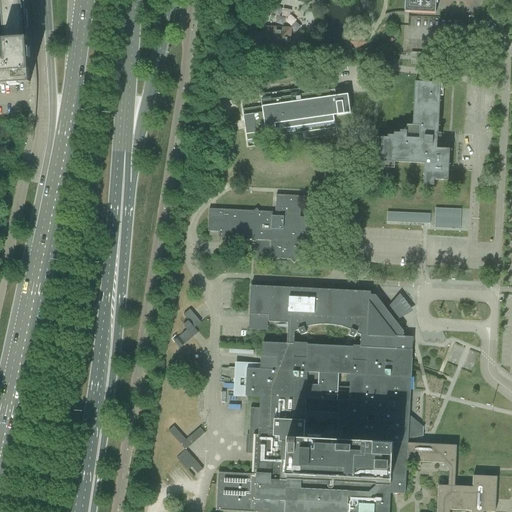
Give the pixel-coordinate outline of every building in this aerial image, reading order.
[(26,36),(24,0),(0,2),(3,38),(4,57),(20,56),(21,58),(28,57),(26,36)] [(405,0),(405,13),(416,13),(436,14),(436,0),(405,0)] [(261,45),(264,45),(266,45),(266,46),(270,51),(284,51),(288,48),(289,34),(285,30),(271,29),(267,33),(267,35),(261,34),(261,33),(249,33),(249,45),(261,45)] [(348,41),(356,50),(365,42),(357,33),(348,41)] [(412,52),(412,64),(432,64),(433,52),(412,52)] [(0,84),(2,84),(9,84),(19,83),(29,82),(28,58),(28,57),(21,58),(20,56),(16,56),(4,57),(4,59),(0,59),(0,84)] [(387,138),(376,137),(375,149),(381,149),(380,168),(394,169),(394,162),(424,164),(423,179),(448,181),(449,149),(436,149),(437,133),(438,133),(440,95),(442,96),(443,83),(415,82),(412,125),(406,125),(406,131),(400,130),(400,133),(393,133),(393,135),(387,135),(387,138)] [(259,113),(240,116),(244,147),(264,144),(264,138),(273,137),(273,143),(333,134),(331,122),(348,120),(345,101),(333,103),(331,90),(258,101),(259,113)] [(262,240),(261,258),(290,259),(294,263),(297,260),(302,260),(303,242),(311,243),(311,236),(312,224),(307,218),(300,217),(301,196),(276,195),(275,212),(259,211),(256,208),(254,211),(223,210),(222,218),(208,217),(208,231),(222,232),(221,238),(262,240)] [(462,228),(462,208),(436,207),(435,227),(462,228)] [(387,212),(387,222),(429,224),(429,221),(430,214),(387,212)] [(253,454),(252,462),(252,472),(256,472),(256,474),(218,472),(217,496),(216,510),(252,511),(388,511),(390,496),(390,493),(405,494),(406,461),(416,462),(443,463),(443,469),(449,469),(448,486),(438,485),(438,496),(436,511),(483,511),(484,511),(492,511),(494,511),(496,496),(497,477),(473,476),(472,487),(454,486),(455,469),(456,464),(457,445),(416,443),(407,443),(408,439),(416,437),(423,436),(424,427),(418,427),(416,425),(410,421),(408,421),(411,367),(413,337),(403,336),(403,332),(404,332),(394,319),(400,315),(400,314),(400,313),(401,313),(401,312),(401,311),(401,310),(400,310),(400,309),(399,309),(399,308),(398,308),(397,308),(396,308),(395,309),(395,308),(396,308),(396,304),(387,311),(375,295),(370,295),(371,292),(251,286),(249,314),(268,315),(269,315),(268,322),(288,323),(287,343),(263,342),(262,359),(262,364),(268,364),(268,369),(247,368),(245,396),(260,397),(260,408),(250,408),(249,436),(248,454),(253,454)] [(183,327),(186,330),(173,341),(179,348),(198,333),(194,328),(201,322),(190,309),(183,315),(189,322),(183,327)] [(168,431),(181,444),(186,439),(174,426),(168,431)] [(191,436),(195,441),(205,433),(200,428),(191,436)] [(191,467),(197,473),(203,469),(195,460),(200,456),(190,445),(177,457),(188,470),(191,467)]
